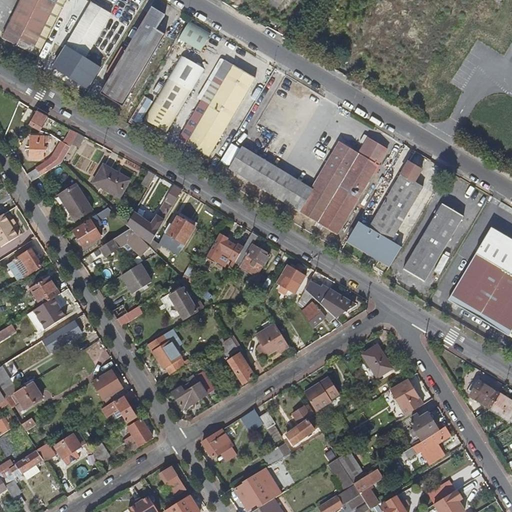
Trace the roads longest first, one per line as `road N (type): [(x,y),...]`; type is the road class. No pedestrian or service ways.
road 1 (residential): [(394,304),(0,73)]
road 2 (residential): [(511,192),(189,0)]
road 3 (residential): [(0,155),(178,442)]
road 4 (residential): [(178,442),(394,304)]
road 5 (residential): [(410,316),(416,349),(511,500)]
road 6 (residential): [(69,511),(178,442)]
